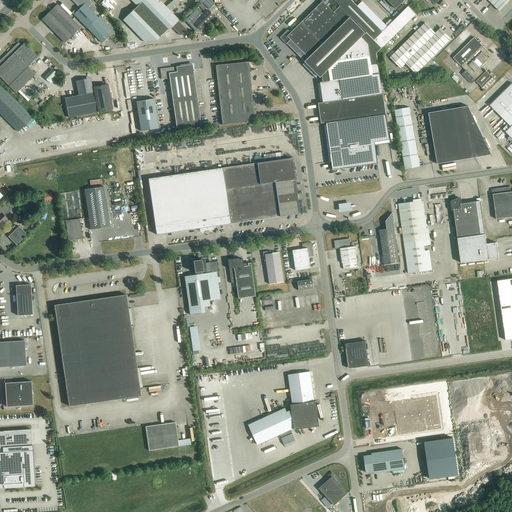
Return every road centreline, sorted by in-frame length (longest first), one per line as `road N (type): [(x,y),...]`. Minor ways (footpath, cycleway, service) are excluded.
road 1 (unclassified): [(318,228),(25,269),(0,255)]
road 2 (unknown): [(153,251),(145,172),(156,159),(232,138),(286,137),(297,165),(309,167)]
road 3 (unclassified): [(254,38),(71,64),(20,19)]
road 4 (unclassified): [(511,170),(399,186),(366,219),(318,228)]
road 5 (unclassified): [(318,228),(302,113),(254,38)]
road 6 (unclassified): [(339,378),(511,352)]
road 7 (unknown): [(337,359),(287,371),(254,400),(241,422),(249,455)]
road 8 (unclassified): [(339,378),(318,228)]
road 9 (unclassified): [(216,511),(349,451)]
road 10 (unknown): [(0,423),(35,424),(46,476),(39,493),(0,495)]
